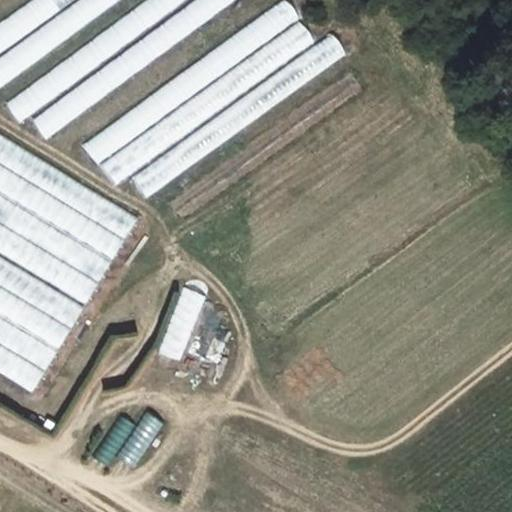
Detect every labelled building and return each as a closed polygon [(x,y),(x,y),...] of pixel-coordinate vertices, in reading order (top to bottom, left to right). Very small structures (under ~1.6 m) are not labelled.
[(27,0),(0,18),(0,80),(121,0),(27,0)] [(42,134),(244,0),(148,0),(2,96),(19,122),(29,115),(42,134)] [(288,0),(285,0),(81,139),(113,186),(129,175),(143,195),(350,54),(334,31),(317,42),(288,0)] [(331,105),(361,91),(355,78),(324,92),(331,105)] [(0,135),(0,369),(38,390),(138,211),(0,135)]
